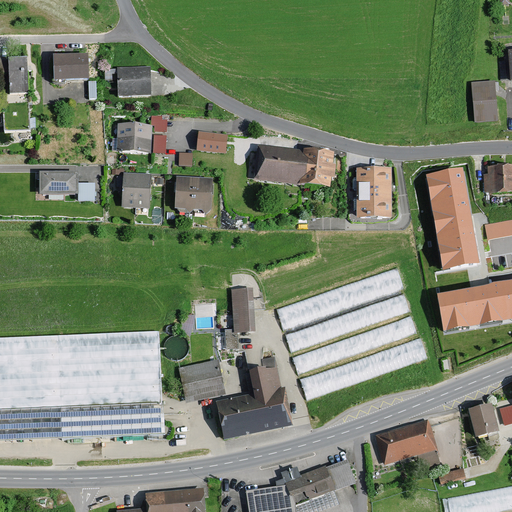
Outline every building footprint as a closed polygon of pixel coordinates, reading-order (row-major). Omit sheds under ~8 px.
[(54,83),(89,82),(89,55),(53,56),(54,83)] [(28,77),(27,59),(8,60),(10,94),(29,93),(28,77)] [(118,98),(152,97),(151,81),(151,68),(117,69),(118,98)] [(497,104),(495,82),(471,84),(475,124),(498,122),(497,104)] [(162,116),(151,116),(150,126),(154,126),(154,133),(167,133),(167,121),(162,121),(162,116)] [(116,153),(151,155),(152,127),(118,125),(116,153)] [(197,152),(226,155),(228,136),(217,134),(199,132),(197,152)] [(167,137),(154,136),(153,154),(166,155),(166,142),(167,137)] [(303,151),(258,147),(254,181),(330,189),(331,181),(335,181),(336,168),(333,167),(335,153),(303,150),(303,151)] [(193,154),(179,154),(179,167),(192,167),(193,158),(193,154)] [(489,196),(511,195),(511,166),(488,168),(488,175),(484,176),(484,193),(489,193),(489,196)] [(392,193),(392,170),(356,170),(357,220),(392,220),(392,193)] [(463,171),(426,178),(443,274),(480,267),(473,226),(463,171)] [(78,173),(39,173),(39,196),(78,196),(78,180),(78,173)] [(150,210),(152,175),(123,174),(121,208),(150,210)] [(205,217),(212,212),(213,180),(176,178),(175,211),(185,211),(189,215),(194,212),(196,214),(204,215),(205,217)] [(97,199),(96,179),(80,179),(80,199),(97,199)] [(511,220),(485,225),(488,241),(511,236),(511,220)] [(397,268),(276,309),(283,331),(404,289),(397,268)] [(437,297),(443,334),(511,321),(511,284),(481,290),(437,297)] [(254,310),(253,289),(231,291),(234,331),(225,331),(226,351),(238,350),(237,335),(255,333),(254,310)] [(403,294),(285,335),(291,353),(410,312),(403,294)] [(416,334),(410,316),(292,357),(298,375),(416,334)] [(47,337),(0,339),(0,443),(165,436),(159,333),(47,337)] [(427,359),(420,338),(300,380),(307,401),(427,359)] [(264,433),(293,427),(284,389),(282,389),(275,358),(262,360),(264,370),(249,373),(249,374),(245,375),(249,396),(216,403),(224,442),(264,433)] [(226,396),(218,361),(178,369),(186,405),(226,396)] [(511,402),(500,406),(505,423),(511,420),(511,402)] [(492,405),(469,411),(472,424),(476,440),(499,434),(492,405)] [(428,421),(375,437),(383,467),(437,451),(433,438),(428,421)] [(276,488),(246,493),(248,511),(296,511),(296,509),(356,485),(347,461),(326,468),(326,467),(301,476),(285,484),(276,488)] [(466,480),(463,469),(438,475),(441,486),(466,480)] [(511,485),(447,499),(449,511),(497,511),(511,509),(511,485)] [(146,510),(122,511),(206,511),(204,489),(169,493),(145,495),(146,510)]
